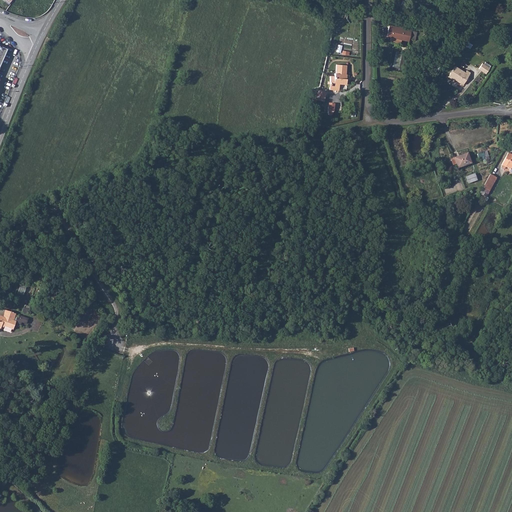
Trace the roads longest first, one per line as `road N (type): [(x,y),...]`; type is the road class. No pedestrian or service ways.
road 1 (track): [(50,209),(204,155),(300,139),(374,114)]
road 2 (unclassified): [(368,0),(366,87),(374,114),(393,121),(511,114)]
